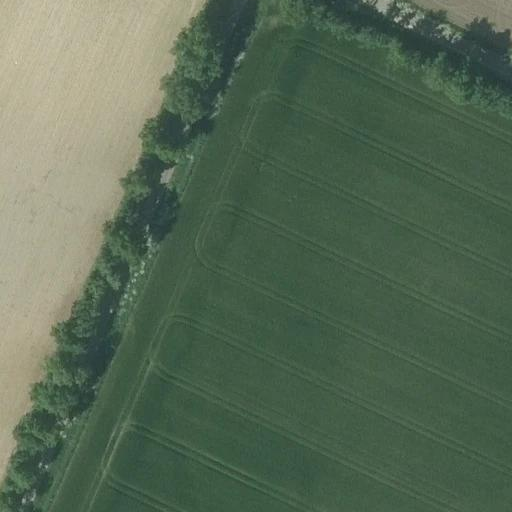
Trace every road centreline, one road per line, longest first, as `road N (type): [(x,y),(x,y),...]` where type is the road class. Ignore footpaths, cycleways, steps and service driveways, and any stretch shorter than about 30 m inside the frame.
road 1 (unclassified): [(21,511),(240,0)]
road 2 (unclassified): [(511,71),(364,0)]
